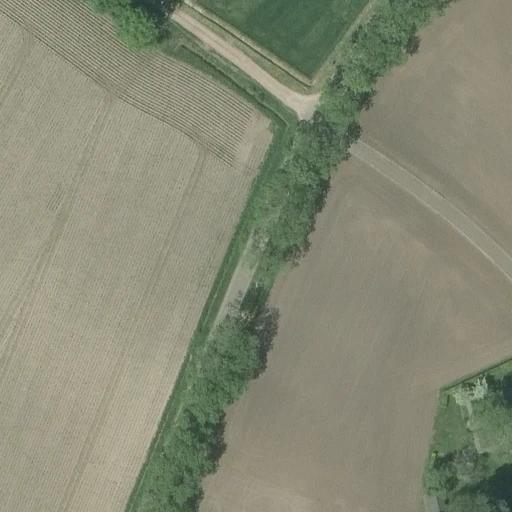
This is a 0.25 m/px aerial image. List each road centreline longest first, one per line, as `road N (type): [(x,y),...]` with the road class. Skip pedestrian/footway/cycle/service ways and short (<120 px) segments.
road 1 (unclassified): [(150,511),(295,161),(403,0)]
road 2 (track): [(151,0),(317,122)]
